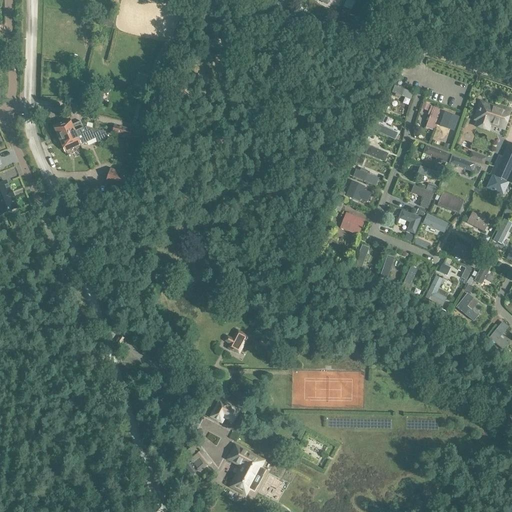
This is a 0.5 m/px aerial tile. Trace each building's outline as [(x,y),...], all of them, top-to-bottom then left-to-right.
[(351,0),(346,0),(344,7),(351,11),(355,2),(351,0)] [(98,24),(98,25),(111,28),(113,20),(100,17),(98,24)] [(104,84),(101,86),(101,89),(102,92),(105,92),(107,93),(110,91),(110,87),(108,85),(106,84),(104,84)] [(409,100),(412,93),(395,86),(392,93),(396,94),(396,96),(399,98),(400,96),(409,100)] [(143,100),(137,124),(152,128),(158,106),(143,100)] [(228,106),(217,102),(213,115),(224,118),(228,106)] [(475,119),(478,120),(476,126),(489,130),(491,124),(504,129),(509,113),(481,103),(475,119)] [(430,116),(426,128),(434,130),(441,109),(434,106),(434,108),(431,107),(428,115),(430,116)] [(459,118),(446,113),(441,127),(454,132),(459,118)] [(80,121),(72,125),(69,120),(53,127),(59,139),(75,132),(83,128),(80,121)] [(132,130),(130,138),(138,140),(139,138),(149,140),(152,128),(137,124),(135,131),(132,130)] [(115,126),(113,134),(130,138),(132,130),(131,130),(115,126)] [(59,139),(58,139),(64,153),(73,149),(73,150),(80,147),(79,146),(80,145),(80,146),(97,139),(96,139),(97,138),(93,130),(85,128),(83,128),(75,132),(59,139)] [(105,132),(93,130),(97,138),(96,139),(97,139),(98,143),(108,138),(105,132)] [(504,158),(495,177),(508,183),(511,184),(511,146),(509,145),(504,158)] [(426,146),(424,153),(423,154),(436,159),(435,161),(441,163),(442,161),(447,163),(450,155),(426,146)] [(478,155),(476,162),(484,165),(486,158),(478,155)] [(451,168),(446,166),(443,173),(449,175),(451,168)] [(365,173),(366,171),(361,169),(360,171),(356,170),(353,177),(376,186),(379,179),(365,173)] [(129,176),(111,170),(106,184),(124,191),(129,176)] [(493,176),(488,188),(503,194),(508,183),(495,177),(493,176)] [(352,182),(346,196),(358,202),(360,199),(361,199),(364,190),(365,187),(352,182)] [(0,215),(17,208),(13,198),(14,198),(12,192),(11,193),(7,183),(2,184),(0,185),(0,215)] [(434,195),(415,187),(412,194),(424,199),(421,208),(428,211),(434,195)] [(464,202),(444,194),(439,207),(459,215),(464,202)] [(421,218),(403,211),(400,218),(411,222),(407,232),(415,234),(421,218)] [(365,221),(347,213),(340,227),(358,235),(365,221)] [(489,222),(472,214),(467,225),(484,233),(489,222)] [(427,215),(423,224),(444,233),(448,225),(427,215)] [(414,236),(407,233),(404,239),(410,243),(414,236)] [(506,254),(511,240),(511,237),(501,233),(494,249),(506,254)] [(420,247),(423,241),(417,239),(415,244),(420,247)] [(457,241),(452,252),(469,260),(474,250),(457,241)] [(358,254),(358,265),(367,266),(368,254),(358,254)] [(436,277),(425,298),(442,307),(447,298),(435,292),(442,279),(436,277)] [(473,297),(468,293),(456,308),(474,322),(478,317),(465,306),(473,297)] [(503,322),(490,338),(504,351),(509,345),(500,338),(509,327),(503,322)] [(227,336),(225,341),(230,344),(228,348),(239,354),(249,337),(238,331),(234,337),(233,339),(227,336)] [(220,399),(210,417),(221,423),(224,417),(228,419),(234,407),(231,405),(220,399)] [(235,444),(226,460),(240,468),(233,481),(229,487),(247,496),(250,492),(250,491),(251,490),(254,492),(264,472),(261,470),(266,461),(235,444)] [(202,450),(192,459),(191,459),(201,472),(212,464),(202,450)] [(189,463),(184,468),(191,477),(197,473),(192,467),(189,463)] [(261,498),(267,488),(261,485),(256,495),(261,498)]
